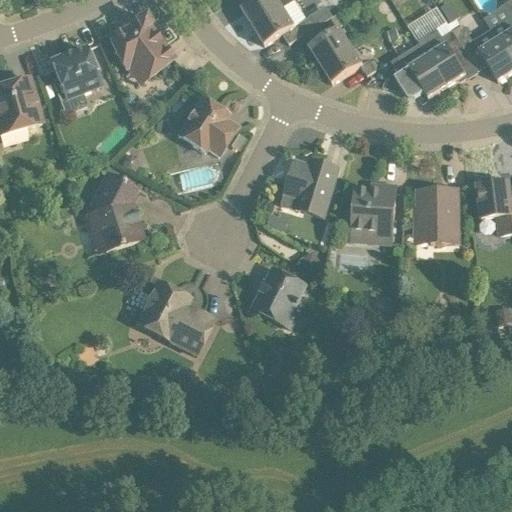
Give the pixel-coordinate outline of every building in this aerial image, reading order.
[(291,0),(260,0),(241,12),(253,31),(283,12),(295,5),(291,0)] [(510,21),(491,33),(511,65),(511,1),(511,0),(501,7),(510,21)] [(283,12),(253,31),(265,50),(283,39),(289,49),(317,32),(310,21),(295,31),(283,12)] [(321,69),(351,50),(339,32),(346,27),(340,17),(331,22),(338,32),(309,51),(321,69)] [(140,65),(151,80),(173,63),(149,30),(150,30),(145,20),(136,25),(137,27),(109,42),(125,73),(140,65)] [(463,28),(452,35),(463,52),(473,46),(480,55),(479,56),(498,86),(511,76),(511,65),(491,33),(473,45),(463,28)] [(470,63),(463,52),(452,35),(442,42),(437,33),(418,44),(420,48),(424,53),(447,91),(466,79),(460,70),(470,63)] [(428,102),(447,91),(424,53),(420,48),(419,48),(420,50),(404,60),(404,61),(400,60),(391,66),(411,97),(421,90),(428,102)] [(351,50),(321,69),(333,88),(361,70),(368,80),(376,75),(370,64),(363,69),(351,50)] [(50,67),(65,102),(100,88),(85,53),(50,67)] [(29,82),(0,90),(0,139),(41,127),(29,82)] [(204,157),(207,153),(219,161),(238,131),(226,124),(228,120),(202,103),(178,140),(204,157)] [(300,203),(297,214),(323,222),(339,172),(312,164),(310,169),(295,165),(285,198),(300,203)] [(86,219),(98,257),(144,243),(139,226),(140,226),(137,216),(135,216),(132,207),(139,194),(107,178),(86,219)] [(508,186),(494,187),(493,183),(491,181),(483,182),(481,185),(481,189),(478,189),(482,223),(498,221),(500,240),(511,238),(511,204),(511,205),(508,186)] [(352,234),(393,237),(397,191),(372,189),(371,195),(355,193),(353,214),(349,213),(348,232),(352,232),(352,234)] [(415,214),(416,248),(459,247),(458,193),(418,194),(418,214),(415,214)] [(273,273),(252,313),(281,328),(290,310),(295,313),(306,289),(273,273)] [(191,303),(158,286),(136,329),(196,360),(215,324),(187,310),(191,303)] [(179,368),(174,380),(189,388),(195,375),(179,368)]
